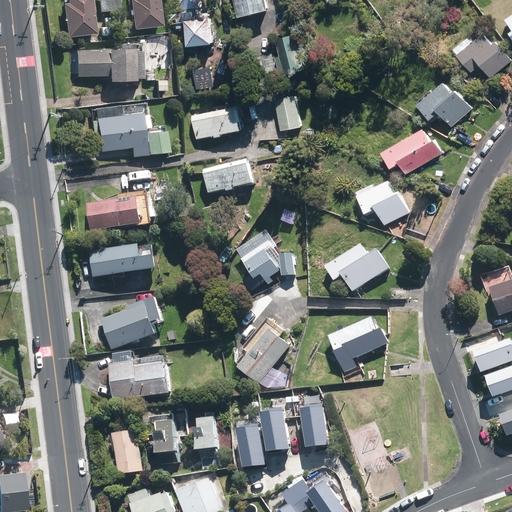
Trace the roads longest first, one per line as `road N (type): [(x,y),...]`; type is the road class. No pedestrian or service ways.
road 1 (residential): [(486,483),(439,338),(438,287),(478,179),(511,131)]
road 2 (secondary): [(31,181),(72,511)]
road 3 (secondary): [(9,0),(31,181)]
